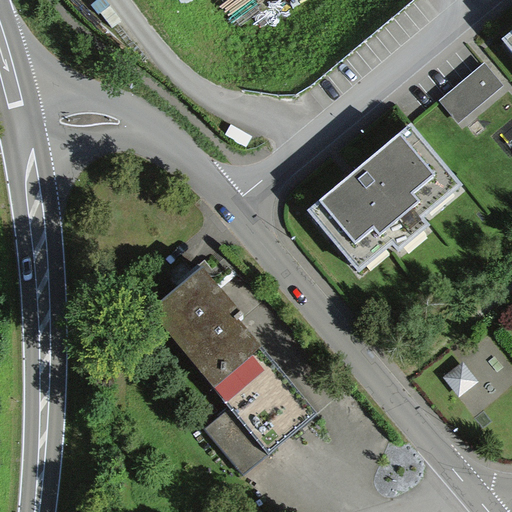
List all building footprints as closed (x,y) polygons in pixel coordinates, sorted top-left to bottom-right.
[(511,25),(497,38),(511,56),(511,25)] [(478,65),(436,100),(453,121),(495,85),(478,65)] [(410,125),(307,213),(360,275),(464,187),(410,125)] [(273,459),(317,421),(235,323),(243,317),(204,270),(151,314),(229,407),(269,455),(273,459)] [(459,394),(477,384),(466,364),(448,374),(459,394)] [(244,476),(269,455),(229,407),(204,428),(244,476)]
